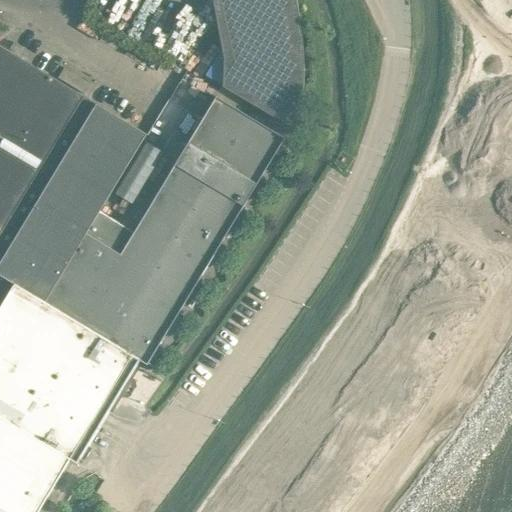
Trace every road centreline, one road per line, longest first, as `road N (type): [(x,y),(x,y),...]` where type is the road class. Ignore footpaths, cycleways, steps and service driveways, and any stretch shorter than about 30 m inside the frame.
road 1 (unclassified): [(387,0),(383,95),(353,180),(239,366),(134,511)]
road 2 (unclassified): [(149,79),(17,0)]
